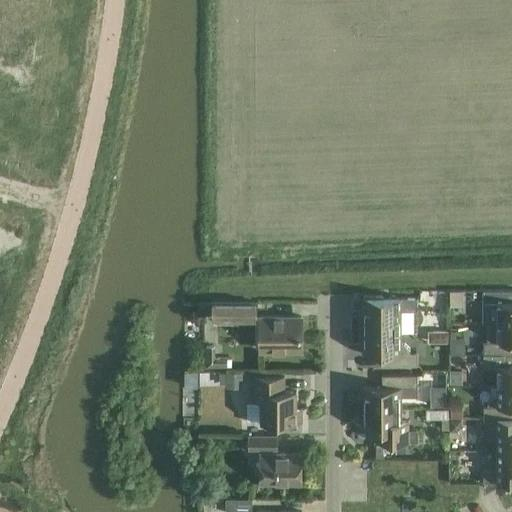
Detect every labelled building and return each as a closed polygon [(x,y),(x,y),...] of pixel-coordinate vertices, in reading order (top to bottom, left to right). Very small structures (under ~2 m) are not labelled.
[(28,38),(73,44),(77,21),(32,15),(28,38)] [(73,44),(28,38),(24,61),(69,67),(70,63),(72,64),(74,52),(72,51),(73,44)] [(26,88),(21,110),(59,117),(64,95),(26,88)] [(21,110),(16,131),(54,138),(59,117),(21,110)] [(16,131),(11,153),(50,160),(54,138),(16,131)] [(0,232),(0,255),(20,261),(27,240),(0,232)] [(0,255),(0,277),(13,282),(20,261),(0,255)] [(0,277),(0,300),(6,302),(13,282),(0,277)] [(497,301),(497,321),(511,321),(511,289),(483,289),(483,301),(497,301)] [(417,297),(363,297),(363,331),(400,331),(412,331),(412,309),(417,309),(417,297)] [(204,317),(212,318),(256,317),(256,302),(204,302),(204,317)] [(260,348),(301,348),(301,316),(260,316),(260,348)] [(483,341),(483,353),(511,353),(511,321),(497,321),(497,341),(483,341)] [(400,331),(363,331),(363,353),(381,353),(381,365),(417,365),(417,352),(409,352),(409,349),(404,343),(400,343),(400,331)] [(511,353),(483,353),(483,365),(497,365),(497,385),(511,385),(511,353)] [(363,386),(363,408),(401,408),(401,396),(417,396),(417,374),(381,374),(381,386),(363,386)] [(301,421),(301,408),(296,408),(296,391),(284,391),(284,376),(252,376),(252,400),(261,400),(260,421),(301,421)] [(483,405),(483,417),(511,417),(511,385),(497,385),(497,405),(483,405)] [(401,408),(363,408),(363,430),(381,430),(381,442),(417,442),(417,429),(408,429),(408,420),(401,420),(401,408)] [(511,417),(483,417),(483,429),(483,438),(497,438),(497,449),(511,449),(511,417)] [(277,448),(277,435),(249,435),(249,448),(277,448)] [(511,449),(497,449),(497,469),(483,469),(483,481),(511,481),(511,449)] [(259,482),(301,483),(301,452),(259,452),(259,482)] [(251,511),(252,498),(225,498),(225,511),(251,511)]
